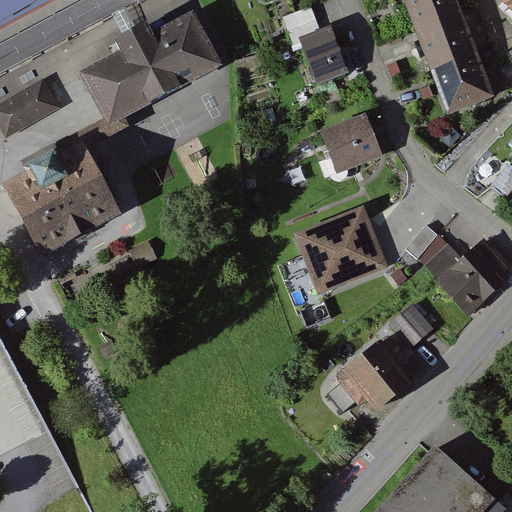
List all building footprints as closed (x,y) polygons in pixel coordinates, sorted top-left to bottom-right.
[(84,0),(86,3),(91,0),(130,0),(136,11),(155,0),(84,0)] [(468,0),(409,0),(453,116),(505,97),(468,0)] [(511,0),(502,0),(511,10),(511,0)] [(115,59),(75,79),(99,127),(16,170),(22,180),(0,191),(0,197),(36,266),(117,224),(82,157),(127,134),(122,125),(218,76),(189,20),(147,42),(141,31),(109,47),(115,59)] [(342,27),(310,38),(326,84),(358,73),(342,27)] [(407,58),(387,66),(392,77),(412,68),(407,58)] [(19,97),(0,108),(0,140),(3,146),(39,126),(43,110),(35,97),(19,97)] [(379,114),(333,132),(350,176),(396,159),(379,114)] [(371,209),(303,233),(325,295),(394,271),(371,209)] [(409,248),(419,257),(436,239),(426,230),(409,248)] [(147,241),(129,250),(138,268),(156,259),(147,241)] [(485,244),(439,285),(467,315),(505,280),(501,275),(508,269),(485,244)] [(412,350),(438,329),(416,303),(391,325),(412,350)] [(391,340),(343,379),(367,409),(376,401),(388,416),(427,384),(391,340)] [(500,511),(502,510),(435,450),(379,511),(500,511)]
